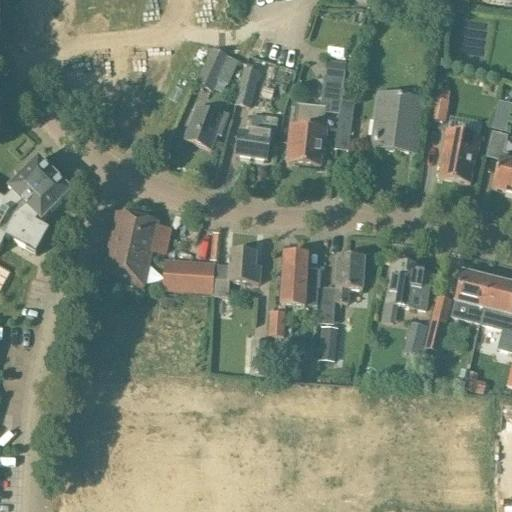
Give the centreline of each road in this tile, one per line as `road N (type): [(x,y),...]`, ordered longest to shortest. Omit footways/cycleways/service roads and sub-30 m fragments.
road 1 (residential): [(511,250),(417,227),(200,207),(112,170)]
road 2 (residential): [(30,511),(49,366),(112,170)]
road 3 (residential): [(112,170),(0,62)]
